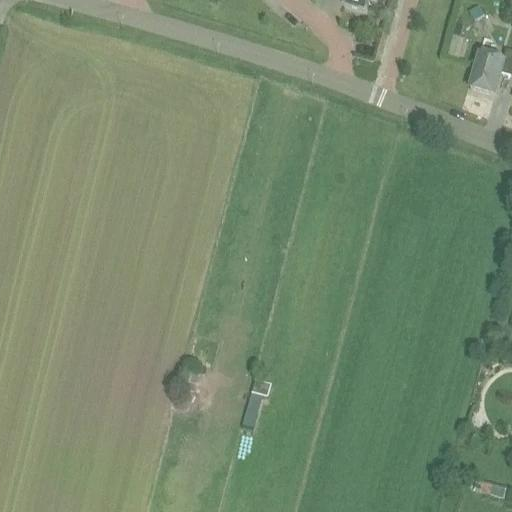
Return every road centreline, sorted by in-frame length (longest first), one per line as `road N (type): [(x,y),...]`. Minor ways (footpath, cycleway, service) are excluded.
road 1 (residential): [(337,85),(130,16)]
road 2 (residential): [(511,146),(337,85)]
